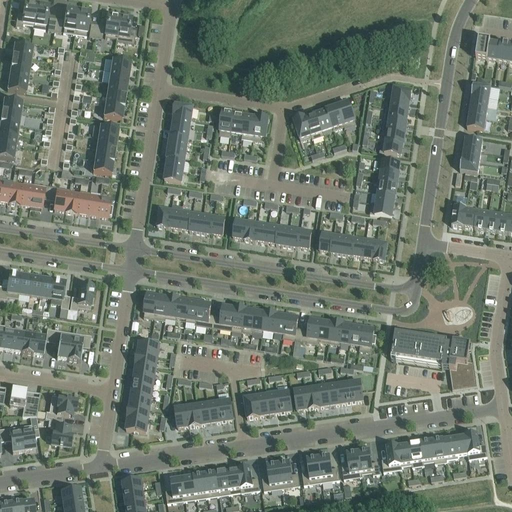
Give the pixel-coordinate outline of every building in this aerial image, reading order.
[(36,6),(36,4),(28,3),(28,5),(25,5),(24,16),(17,15),(15,28),(22,29),(23,27),(33,29),(33,31),(37,7),(36,6)] [(45,33),(49,8),(46,8),(47,6),(39,4),(38,7),(37,7),(33,31),(45,33)] [(77,13),(77,10),(69,9),(69,11),(67,11),(63,36),(75,37),(78,13),(77,13)] [(86,39),(90,15),(78,13),(75,37),(86,39)] [(104,40),(115,41),(115,44),(116,44),(120,19),(118,19),(119,17),(111,15),(110,18),(108,17),(104,40)] [(134,46),(136,33),(130,32),(131,21),(129,21),(129,18),(121,17),(121,19),(120,19),(116,44),(134,46)] [(56,20),(49,19),(47,33),(54,34),(56,20)] [(63,21),(56,20),(54,34),(61,35),(63,21)] [(97,26),(91,25),(88,39),(95,40),(97,26)] [(104,27),(97,26),(95,40),(102,41),(104,27)] [(490,44),(490,43),(479,41),(476,60),(487,62),(490,44)] [(501,45),(500,45),(490,44),(487,62),(498,64),(501,45)] [(509,65),(511,46),(500,45),(501,45),(498,64),(509,65)] [(14,47),(12,59),(31,62),(33,50),(14,47)] [(30,73),(31,62),(12,59),(11,70),(30,73)] [(131,65),(112,62),(110,74),(129,77),(131,65)] [(28,84),(30,73),(11,70),(9,81),(28,84)] [(127,88),(129,77),(110,74),(109,85),(127,88)] [(26,96),(28,84),(9,81),(7,93),(26,96)] [(126,99),(127,88),(109,85),(107,96),(126,99)] [(491,90),(473,87),(472,98),(489,101),(491,90)] [(389,90),(388,101),(410,104),(409,105),(410,105),(412,93),(389,90)] [(124,111),(126,99),(107,96),(105,108),(124,111)] [(472,102),(471,109),(488,112),(489,101),(472,98),(472,99),(472,102)] [(408,115),(409,105),(410,104),(388,101),(386,112),(408,115)] [(4,102),(2,114),(21,117),(23,105),(4,102)] [(357,128),(349,105),(338,108),(345,129),(344,130),(345,132),(357,128)] [(192,121),(193,110),(175,107),(174,118),(174,119),(175,118),(192,121)] [(122,122),(124,111),(105,108),(103,119),(122,122)] [(345,129),(338,108),(326,112),(327,113),(333,131),(333,133),(344,130),(345,129)] [(488,112),(471,109),(469,120),(486,122),(488,112)] [(406,125),(408,115),(386,112),(384,122),(406,126),(406,125)] [(333,131),(327,113),(316,116),(322,134),(333,131)] [(19,128),(21,117),(2,114),(0,125),(19,128)] [(223,114),(220,134),(232,135),(234,117),(235,117),(235,116),(223,114)] [(322,134),(316,116),(306,120),(305,120),(312,140),(312,143),(324,139),(322,134)] [(242,137),(243,137),(246,118),(235,117),(234,117),(232,135),(242,137)] [(173,129),(190,131),(192,121),(175,118),(174,119),(173,129)] [(257,120),(246,118),(243,137),(242,137),(242,142),(253,144),(257,120)] [(265,145),(269,121),(257,119),(257,120),(253,144),(265,145)] [(305,120),(306,120),(305,119),(294,123),(301,144),(312,140),(305,120)] [(486,122),(469,120),(467,131),(484,134),(486,122)] [(407,125),(406,125),(406,126),(384,122),(383,133),(385,134),(385,133),(405,136),(407,125)] [(0,136),(17,139),(19,128),(0,125),(0,126),(0,136)] [(117,143),(119,131),(100,128),(98,140),(117,143)] [(171,140),(188,142),(190,131),(173,129),(171,139),(171,140)] [(404,147),(405,136),(385,133),(385,134),(384,144),(403,147),(404,147)] [(0,148),(16,151),(17,139),(0,136),(0,148)] [(169,150),(187,153),(188,142),(171,140),(171,139),(169,150)] [(115,154),(117,143),(98,140),(96,151),(115,154)] [(483,143),(466,141),(464,152),(481,155),(483,143)] [(401,158),(403,147),(384,144),(381,143),(379,155),(401,158)] [(0,160),(14,162),(16,151),(0,148),(0,160)] [(185,163),(187,153),(169,150),(167,161),(168,161),(185,163)] [(114,166),(115,154),(96,151),(95,163),(114,166)] [(481,155),(464,152),(462,162),(462,163),(479,165),(481,155)] [(166,172),(183,174),(185,163),(168,161),(166,172)] [(112,177),(114,166),(95,163),(93,174),(112,177)] [(377,174),(379,175),(379,174),(398,177),(400,166),(378,163),(377,174)] [(462,163),(460,174),(478,176),(479,165),(462,163)] [(165,183),(182,185),(183,174),(166,172),(165,183)] [(399,177),(398,177),(379,174),(379,175),(377,185),(397,188),(399,177)] [(2,184),(0,199),(0,204),(9,206),(9,207),(12,188),(13,183),(3,182),(2,184)] [(12,188),(9,207),(20,208),(23,185),(22,190),(12,188)] [(34,186),(23,185),(20,208),(20,209),(20,208),(30,209),(33,191),(34,186)] [(396,199),(397,188),(377,185),(376,196),(378,196),(395,198),(395,199),(396,199)] [(49,202),(51,189),(45,188),(34,187),(34,186),(30,209),(42,211),(43,201),(49,202)] [(69,192),(51,189),(49,202),(55,203),(54,213),(65,215),(69,192)] [(70,192),(69,192),(65,215),(76,217),(80,194),(79,193),(79,198),(69,197),(70,192)] [(90,195),(80,194),(76,217),(77,217),(86,218),(90,195)] [(90,195),(86,218),(96,220),(99,201),(90,200),(90,195)] [(395,198),(378,196),(376,206),(376,207),(393,209),(395,199),(395,198)] [(110,203),(99,201),(96,220),(108,221),(108,217),(111,217),(112,208),(110,208),(110,203)] [(466,212),(467,212),(468,206),(455,204),(452,229),(464,231),(464,229),(466,212)] [(392,220),(393,209),(376,207),(376,206),(372,205),(372,206),(370,217),(392,220)] [(171,214),(160,212),(157,230),(169,232),(169,231),(171,214)] [(475,231),(477,214),(467,212),(466,212),(464,229),(474,231),(475,231)] [(182,215),(171,214),(169,231),(179,232),(182,215)] [(486,233),(489,216),(477,214),(475,231),(474,231),(474,232),(486,233)] [(193,217),(182,215),(179,232),(190,234),(193,217)] [(497,235),(500,217),(489,216),(486,233),(497,235)] [(201,236),(203,219),(193,217),(190,234),(190,235),(201,236)] [(509,236),(511,219),(500,217),(497,235),(509,237),(509,236)] [(214,220),(203,219),(201,236),(212,238),(212,237),(211,237),(214,220)] [(225,222),(214,220),(211,237),(212,237),(223,239),(225,222)] [(245,242),(247,225),(236,224),(233,241),(244,242),(245,242)] [(245,242),(244,242),(244,243),(256,245),(256,244),(255,244),(258,227),(247,225),(245,242)] [(268,229),(258,227),(255,244),(256,244),(266,246),(268,229)] [(279,230),(268,229),(266,246),(276,247),(277,247),(279,230)] [(287,250),(290,232),(279,230),(277,247),(276,247),(276,248),(287,250)] [(301,234),(290,232),(287,250),(298,251),(301,234)] [(312,235),(301,234),(298,251),(309,252),(312,235)] [(331,256),(334,239),(323,237),(320,254),(331,256)] [(342,258),(344,240),(334,239),(331,256),(342,258)] [(355,242),(344,240),(342,258),(353,260),(353,259),(352,259),(355,242)] [(363,261),(366,244),(355,242),(352,259),(353,259),(363,261)] [(374,262),(377,245),(366,244),(363,261),(373,262),(374,262)] [(385,265),(388,247),(377,245),(374,262),(373,262),(373,263),(385,265)] [(7,300),(18,302),(21,278),(16,277),(16,276),(11,275),(11,276),(10,276),(8,290),(1,289),(0,296),(0,301),(6,303),(7,300)] [(19,297),(29,298),(32,280),(27,279),(27,278),(22,277),(22,278),(21,278),(18,302),(19,297)] [(33,280),(32,280),(29,298),(40,300),(43,281),(38,281),(38,280),(33,279),(33,280)] [(40,300),(50,302),(53,283),(48,282),(48,281),(44,280),(44,282),(43,281),(40,300)] [(60,311),(68,312),(70,299),(63,298),(65,285),(60,284),(60,283),(55,282),(54,283),(53,283),(50,302),(61,303),(60,311)] [(72,300),(70,313),(77,314),(78,311),(90,313),(90,309),(91,307),(93,307),(94,300),(92,300),(93,293),(94,289),(92,289),(93,287),(86,286),(86,288),(80,287),(80,290),(78,301),(72,300)] [(144,320),(155,322),(159,299),(147,297),(147,302),(144,302),(143,310),(145,311),(144,320)] [(155,322),(165,324),(169,300),(168,300),(168,301),(159,299),(155,322)] [(166,321),(176,323),(179,302),(169,300),(165,324),(166,324),(166,321)] [(186,324),(189,304),(180,302),(179,302),(176,323),(177,323),(177,321),(186,322),(186,324)] [(195,328),(196,328),(199,305),(189,304),(186,324),(196,326),(195,328)] [(196,328),(214,331),(216,318),(210,317),(211,307),(199,305),(196,328)] [(214,331),(231,334),(235,310),(235,311),(223,309),(222,319),(216,318),(214,331)] [(242,335),(246,312),(235,310),(231,334),(242,335)] [(242,335),(252,337),(256,314),(246,313),(246,312),(242,335)] [(253,335),(263,336),(266,315),(265,315),(265,316),(256,314),(252,337),(253,337),(253,335)] [(263,334),(274,335),(277,317),(266,315),(263,336),(263,334)] [(283,342),(287,319),(277,317),(274,335),(283,337),(283,342)] [(283,342),(301,344),(303,332),(297,331),(298,321),(287,319),(283,342)] [(301,344),(319,347),(322,324),(310,322),(309,333),(303,332),(301,344)] [(319,345),(329,346),(332,325),(332,326),(322,324),(319,347),(319,345)] [(329,346),(340,348),(340,346),(343,327),(332,325),(329,346)] [(343,327),(340,346),(350,347),(353,329),(343,327)] [(11,353),(15,331),(4,329),(0,352),(11,353)] [(359,353),(360,353),(363,331),(353,329),(350,347),(360,349),(359,353)] [(15,331),(11,353),(21,355),(22,355),(25,336),(25,333),(15,331)] [(374,332),(363,331),(360,353),(371,355),(372,346),(375,346),(376,337),(373,337),(374,332)] [(52,346),(54,333),(47,332),(46,339),(35,338),(32,357),(33,357),(43,358),(43,359),(44,359),(46,345),(52,346)] [(68,362),(72,336),(54,333),(52,346),(58,347),(56,361),(57,361),(57,360),(68,362)] [(32,357),(35,338),(25,336),(22,355),(21,355),(21,356),(33,357),(32,357)] [(91,339),(72,336),(68,362),(68,363),(78,364),(79,364),(80,364),(79,364),(80,364),(82,350),(89,351),(91,339)] [(395,336),(391,359),(442,367),(442,371),(449,372),(452,393),(476,389),(473,365),(468,364),(469,355),(466,355),(467,347),(453,344),(452,347),(446,346),(447,343),(440,342),(439,345),(427,343),(427,340),(415,339),(414,341),(402,339),(402,337),(395,336)] [(158,360),(160,348),(140,345),(138,356),(138,357),(158,360)] [(156,371),(158,360),(138,357),(138,356),(137,356),(137,357),(136,367),(136,368),(156,371)] [(155,381),(156,371),(136,368),(135,378),(155,381)] [(153,392),(155,381),(135,378),(133,389),(153,392)] [(363,404),(360,384),(349,385),(352,405),(363,404)] [(352,405),(349,385),(338,387),(341,407),(352,405)] [(341,407),(338,387),(327,389),(330,409),(341,407)] [(151,403),(153,392),(133,389),(131,400),(151,403)] [(330,409),(327,389),(317,390),(320,410),(330,409)] [(320,411),(320,410),(317,390),(306,392),(309,412),(308,412),(309,412),(320,411)] [(36,419),(39,399),(38,400),(25,398),(26,394),(21,393),(12,392),(9,408),(23,410),(22,419),(36,419)] [(309,412),(306,392),(294,394),(297,413),(308,412),(309,412)] [(292,414),(289,394),(278,396),(280,416),(292,414)] [(280,416),(278,396),(267,398),(270,418),(280,416)] [(270,418),(267,398),(256,399),(259,419),(260,419),(270,418)] [(77,402),(56,399),(53,416),(46,415),(45,422),(49,422),(62,424),(63,418),(72,419),(73,414),(76,414),(77,402)] [(259,419),(256,399),(244,401),(247,421),(259,420),(260,420),(260,419),(259,419)] [(150,413),(151,403),(131,400),(130,410),(150,413)] [(234,423),(231,403),(219,405),(222,425),(234,423)] [(222,425),(219,405),(208,406),(211,426),(222,425)] [(211,426),(208,406),(197,408),(200,428),(201,428),(211,426)] [(200,428),(197,408),(187,409),(190,429),(189,429),(189,430),(190,430),(201,428),(200,428)] [(190,429),(187,409),(175,411),(178,431),(189,429),(190,429)] [(148,424),(150,413),(130,410),(129,410),(127,421),(128,421),(148,424)] [(146,436),(148,424),(128,421),(126,433),(146,436)] [(61,430),(62,424),(49,422),(48,429),(55,430),(54,434),(53,434),(51,446),(70,449),(72,437),(70,437),(70,431),(61,430)] [(31,428),(20,429),(24,454),(35,452),(33,440),(39,439),(38,431),(32,432),(31,428)] [(24,454),(20,429),(3,432),(5,444),(11,443),(13,456),(24,454)] [(465,438),(465,439),(466,439),(469,458),(468,458),(469,463),(487,460),(486,447),(479,448),(477,436),(465,438)] [(466,439),(465,439),(455,440),(457,459),(458,459),(468,458),(469,458),(466,439)] [(457,459),(455,440),(444,442),(443,442),(446,463),(447,463),(458,462),(458,459),(457,459)] [(443,442),(444,442),(444,441),(432,443),(435,465),(435,467),(447,466),(447,463),(446,463),(443,442)] [(435,465),(432,443),(420,445),(421,445),(424,467),(435,465)] [(421,445),(420,445),(409,447),(413,468),(412,468),(412,471),(425,469),(424,467),(421,445)] [(413,468),(409,447),(399,449),(398,449),(401,470),(402,470),(412,468),(413,468)] [(398,449),(399,449),(398,448),(386,450),(388,462),(382,463),(384,475),(402,473),(402,470),(401,470),(398,449)] [(370,452),(358,454),(362,478),(373,476),(373,478),(380,477),(378,465),(372,466),(370,452)] [(362,478),(358,454),(346,456),(348,469),(342,470),(344,483),(362,480),(362,478)] [(330,458),(318,460),(322,486),(340,483),(338,470),(332,471),(330,458)] [(322,486),(318,460),(307,462),(308,475),(302,476),(304,488),(322,486)] [(290,464),(278,466),(282,492),(300,489),(298,476),(292,477),(290,464)] [(282,492),(278,466),(267,468),(269,481),(262,482),(264,494),(282,492)] [(238,472),(239,472),(242,496),(260,494),(258,481),(252,482),(250,470),(238,472)] [(239,472),(238,472),(227,474),(231,498),(242,496),(239,472)] [(231,498),(227,474),(216,476),(220,499),(231,498)] [(216,476),(216,475),(205,477),(208,501),(220,499),(216,476)] [(208,501),(205,477),(193,478),(193,479),(197,503),(208,501)] [(193,479),(182,481),(186,504),(197,503),(193,479)] [(186,504),(182,481),(170,482),(172,493),(166,494),(168,507),(186,504)] [(122,485),(124,496),(144,493),(142,482),(122,485)] [(80,491),(60,494),(62,505),(82,502),(80,491)] [(145,504),(144,493),(124,496),(125,507),(145,504)] [(83,511),(82,502),(62,505),(63,511),(83,511)] [(34,511),(33,503),(22,504),(21,504),(22,511),(34,511)]
